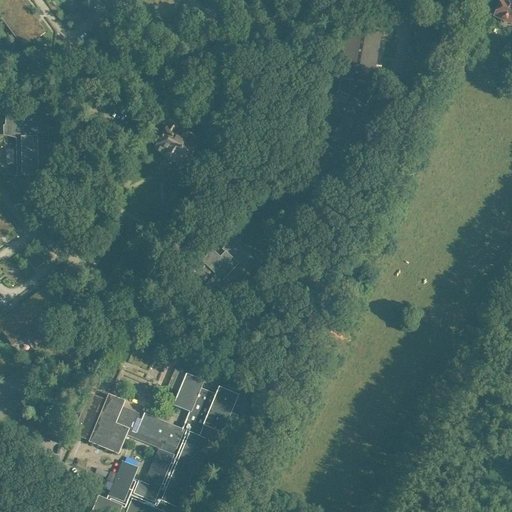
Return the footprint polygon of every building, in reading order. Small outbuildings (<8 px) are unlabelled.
[(0,0),(0,15),(15,36),(16,34),(18,37),(17,38),(23,47),(43,32),(37,23),(35,24),(33,22),(35,21),(19,0),(18,0),(17,1),(15,0),(0,0)] [(179,15),(173,7),(171,8),(170,5),(171,4),(168,0),(136,0),(151,19),(152,18),(154,21),(152,22),(159,30),(179,15)] [(511,23),(511,20),(511,4),(502,0),(495,16),(511,23)] [(78,25),(88,17),(80,7),(70,14),(78,25)] [(337,78),(337,79),(340,80),(338,91),(337,91),(338,91),(312,139),(312,138),(311,139),(338,153),(337,152),(363,105),(364,106),(364,105),(365,106),(373,92),(374,85),(372,84),(381,31),(382,31),(366,28),(366,29),(365,36),(345,32),(345,33),(346,33),(338,78),(337,78)] [(213,109),(217,111),(220,106),(221,106),(226,97),(202,83),(196,92),(197,92),(194,98),(198,100),(197,100),(213,109)] [(16,177),(33,177),(34,183),(49,182),(49,165),(43,165),(42,142),(48,142),(48,113),(5,115),(5,126),(8,126),(8,135),(15,135),(16,177)] [(186,139),(188,136),(179,131),(179,132),(176,130),(180,122),(168,114),(163,123),(169,126),(155,149),(165,155),(164,157),(165,157),(165,160),(169,163),(172,161),(173,162),(174,160),(184,166),(196,145),(186,139)] [(0,236),(0,237),(0,236),(0,234),(2,233),(3,235),(12,228),(0,212),(0,236)] [(98,217),(90,212),(84,222),(92,227),(98,217)] [(225,252),(220,258),(205,243),(188,260),(190,263),(176,278),(207,308),(224,291),(222,289),(226,285),(231,291),(257,264),(232,239),(222,250),(225,252)] [(27,260),(34,270),(45,262),(37,252),(27,260)] [(0,332),(2,331),(12,345),(18,340),(17,338),(27,331),(28,333),(54,314),(53,312),(55,310),(56,312),(65,305),(50,285),(41,291),(43,293),(40,295),(39,293),(18,309),(20,311),(11,318),(9,316),(4,320),(0,314),(0,332)] [(106,364),(101,376),(104,377),(105,374),(108,376),(112,367),(106,364)] [(80,416),(76,426),(81,427),(79,432),(92,437),(90,442),(118,453),(125,435),(160,449),(160,450),(158,449),(144,483),(134,479),(138,468),(122,461),(117,474),(110,472),(107,480),(112,484),(107,496),(108,496),(106,500),(98,496),(91,511),(179,511),(181,510),(177,508),(182,496),(188,498),(192,489),(186,486),(196,462),(202,463),(206,455),(200,452),(205,440),(206,439),(199,437),(203,426),(222,434),(225,428),(232,430),(238,416),(231,413),(238,396),(219,388),(216,395),(201,389),(204,382),(186,374),(175,370),(167,388),(178,392),(173,406),(189,413),(182,429),(144,414),(136,434),(131,432),(139,414),(121,407),(123,402),(109,396),(107,401),(89,394),(82,412),(86,414),(85,418),(80,416)]
